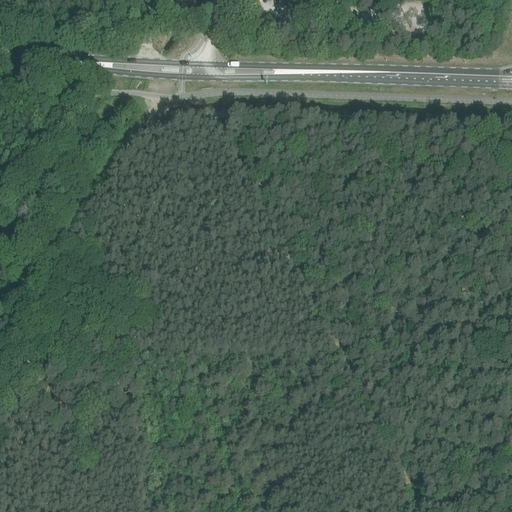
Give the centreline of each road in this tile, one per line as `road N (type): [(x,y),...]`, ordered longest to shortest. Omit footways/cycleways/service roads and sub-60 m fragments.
road 1 (secondary): [(204,77),(511,85)]
road 2 (secondary): [(511,73),(205,62)]
road 3 (track): [(218,119),(511,131)]
road 4 (track): [(146,120),(0,317)]
road 5 (track): [(103,92),(0,225)]
road 6 (secondary): [(205,62),(65,61)]
road 7 (secondary): [(65,61),(204,77)]
